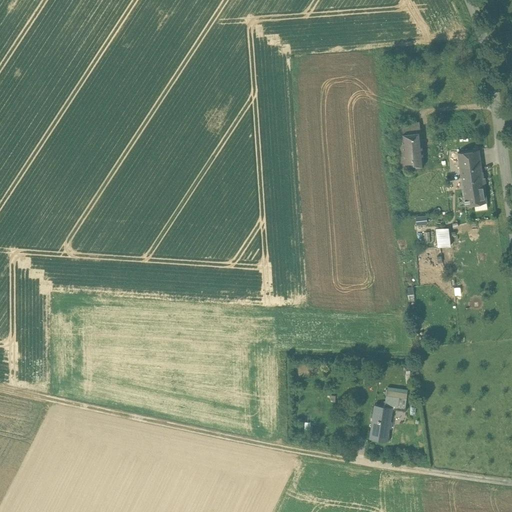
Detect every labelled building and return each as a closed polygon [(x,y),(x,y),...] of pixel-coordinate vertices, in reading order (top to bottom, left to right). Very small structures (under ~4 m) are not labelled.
[(419,122),(405,123),(405,124),(406,133),(420,131),(419,122)] [(397,128),(393,129),(396,155),(404,154),(402,133),(406,133),(405,124),(397,125),(397,128)] [(406,133),(402,133),(404,154),(405,167),(413,166),(414,169),(417,168),(417,166),(424,165),(421,131),(420,131),(406,133)] [(479,149),(458,152),(461,175),(482,172),(479,149)] [(397,168),(405,167),(404,154),(396,155),(397,168)] [(482,172),(461,175),(465,204),(486,201),(482,172)] [(414,215),(415,224),(427,223),(426,214),(414,215)] [(437,229),(439,247),(451,245),(449,227),(437,229)] [(452,255),(451,245),(439,247),(434,247),(436,257),(452,255)] [(399,396),(407,397),(408,389),(389,386),(388,395),(399,396)] [(388,395),(386,394),(385,406),(392,407),(393,407),(393,408),(397,408),(399,396),(388,395)] [(407,397),(399,396),(397,408),(405,409),(407,397)] [(385,406),(375,404),(370,438),(387,441),(392,407),(385,406)]
